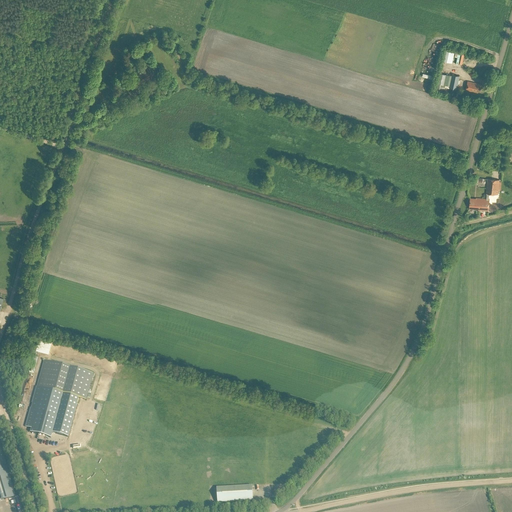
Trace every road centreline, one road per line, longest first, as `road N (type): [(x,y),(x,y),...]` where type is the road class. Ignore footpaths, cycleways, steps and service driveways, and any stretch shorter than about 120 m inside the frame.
road 1 (unclassified): [(282,511),(412,353),(511,18)]
road 2 (unclassified): [(62,146),(0,334)]
road 3 (track): [(484,483),(297,511)]
road 4 (unclassified): [(0,388),(34,511)]
